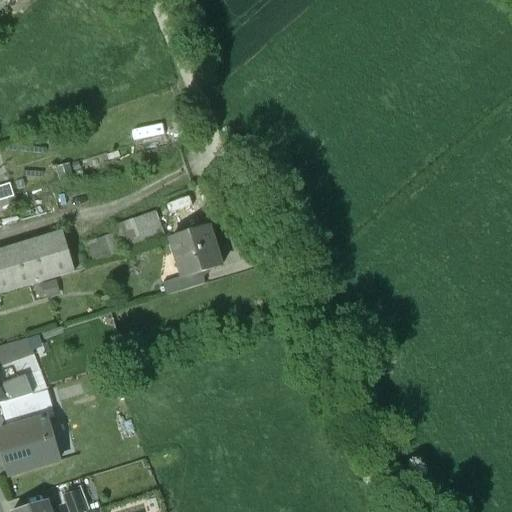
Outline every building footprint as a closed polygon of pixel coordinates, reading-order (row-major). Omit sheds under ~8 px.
[(154,212),(113,227),(122,253),(164,239),(154,212)] [(210,228),(171,240),(183,280),(200,275),(222,268),(210,228)] [(62,231),(0,249),(0,295),(75,273),(62,231)] [(112,234),(86,242),(93,262),(118,254),(112,234)] [(200,275),(183,280),(164,286),(167,297),(203,286),(200,275)] [(27,339),(0,347),(0,367),(33,357),(27,339)] [(11,369),(0,372),(0,404),(31,395),(24,378),(16,381),(11,369)] [(54,418),(47,392),(0,405),(8,431),(46,420),(47,420),(54,418)] [(47,420),(46,420),(8,431),(0,432),(0,446),(9,476),(59,462),(47,420)] [(64,496),(67,506),(68,511),(83,511),(79,496),(83,494),(82,490),(64,496)] [(48,511),(45,503),(15,511),(68,511),(67,506),(55,510),(53,511),(48,511)]
